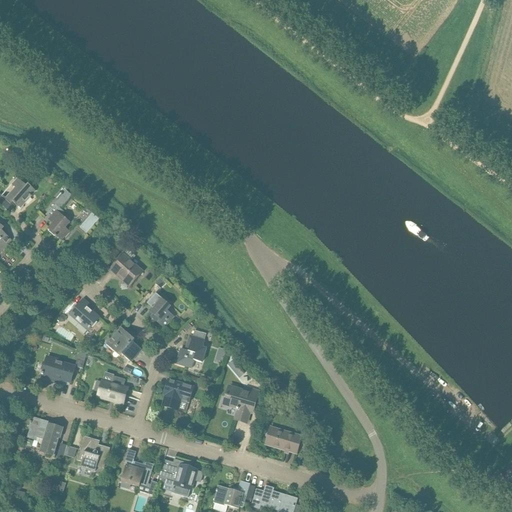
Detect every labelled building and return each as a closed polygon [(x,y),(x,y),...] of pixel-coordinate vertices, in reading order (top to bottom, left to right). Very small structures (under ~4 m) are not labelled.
[(35,192),(34,191),(26,184),(25,186),(18,180),(13,186),(14,188),(4,199),(0,194),(0,205),(9,213),(16,205),(20,209),(35,192)] [(55,204),(46,214),(50,218),(55,222),(53,224),(48,229),(62,240),(69,231),(65,228),(70,223),(61,215),(63,214),(65,212),(60,208),(71,195),(67,191),(63,195),(58,200),(55,204)] [(95,222),(89,217),(83,224),(89,229),(95,222)] [(0,250),(4,246),(5,247),(10,240),(0,231),(2,229),(0,226),(0,250)] [(109,270),(118,277),(129,287),(143,272),(123,255),(109,270)] [(155,293),(147,303),(152,308),(149,311),(153,314),(151,317),(154,320),(164,328),(174,317),(167,311),(171,307),(155,293)] [(83,300),(70,315),(88,331),(99,318),(88,308),(90,305),(83,300)] [(135,340),(121,328),(106,345),(119,357),(122,354),(131,363),(142,350),(133,342),(135,340)] [(181,349),(176,364),(192,368),(194,361),(201,363),(206,349),(202,348),(205,341),(204,341),(206,334),(195,331),(193,337),(190,337),(187,344),(185,350),(181,349)] [(219,349),(217,355),(224,357),(225,351),(219,349)] [(75,367),(46,358),(40,377),(51,381),(52,377),(70,383),(75,367)] [(234,360),(228,365),(239,378),(245,373),(234,360)] [(102,381),(98,397),(123,404),(125,396),(127,389),(123,387),(125,380),(113,377),(111,384),(102,381)] [(166,396),(162,406),(181,412),(186,413),(189,403),(193,387),(168,380),(164,395),(166,396)] [(229,387),(226,396),(224,404),(237,408),(237,410),(238,410),(235,420),(246,423),(250,412),(252,413),(259,391),(249,388),(248,392),(229,387)] [(50,422),(32,417),(29,428),(30,429),(27,438),(36,441),(37,438),(44,440),(40,452),(55,457),(57,450),(55,450),(58,439),(60,440),(63,428),(49,424),(50,422)] [(302,436),(271,427),(266,443),(297,453),(302,436)] [(98,445),(100,441),(84,437),(79,453),(76,460),(81,462),(80,467),(95,472),(96,466),(104,469),(110,449),(98,445)] [(232,437),(230,443),(238,445),(240,440),(232,437)] [(74,458),(76,449),(67,446),(64,455),(74,458)] [(126,466),(121,482),(139,487),(138,491),(149,495),(149,494),(151,488),(150,488),(151,484),(148,483),(154,465),(144,462),(142,466),(133,464),(136,452),(128,450),(124,465),(126,466)] [(58,451),(56,457),(63,459),(64,452),(58,451)] [(189,468),(190,464),(174,459),(173,463),(164,460),(158,478),(165,481),(163,489),(172,492),(172,493),(188,498),(190,490),(191,490),(194,479),(201,481),(204,473),(197,471),(197,470),(189,468)] [(151,488),(149,494),(153,495),(157,481),(152,479),(151,484),(150,488),(151,488)] [(238,509),(239,507),(243,508),(250,484),(240,481),(237,492),(218,486),(216,492),(217,492),(214,503),(215,503),(213,509),(222,511),(225,511),(227,506),(238,509)] [(279,511),(278,511),(293,511),(297,499),(272,492),(273,489),(266,487),(264,492),(256,490),(251,506),(259,509),(260,505),(279,511)]
